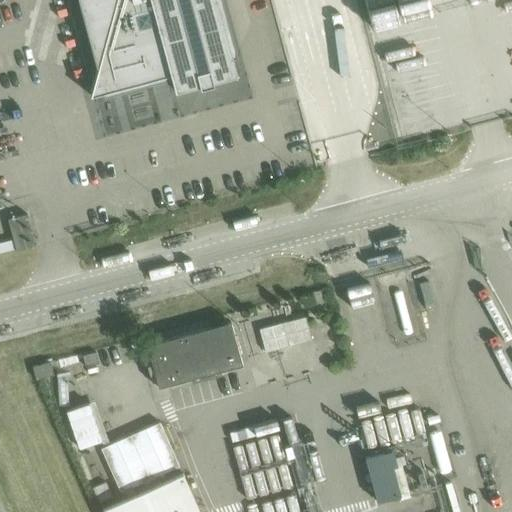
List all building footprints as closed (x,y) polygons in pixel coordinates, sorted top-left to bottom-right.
[(76,0),(96,72),(90,96),(103,93),(104,96),(171,78),(174,91),(236,74),(216,0),(76,0)] [(26,214),(7,219),(16,251),(35,246),(26,214)] [(323,303),(320,291),(310,293),(314,305),(323,303)] [(401,357),(422,350),(409,310),(388,317),(401,357)] [(231,322),(147,345),(158,388),(243,365),(231,322)] [(50,362),(32,366),(36,379),(53,375),(50,362)] [(159,422),(101,448),(120,492),(121,492),(158,475),(179,466),(159,422)] [(161,483),(158,475),(121,492),(125,500),(103,510),(103,511),(200,511),(183,474),(161,483)] [(112,496),(105,482),(93,487),(99,502),(112,496)]
